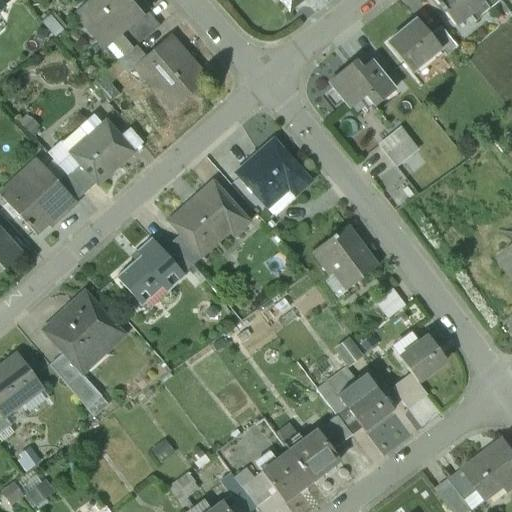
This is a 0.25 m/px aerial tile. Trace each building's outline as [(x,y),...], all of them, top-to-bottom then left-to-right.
[(92,0),(76,15),(83,24),(84,23),(104,46),(106,45),(120,60),(133,49),(120,34),(146,12),(148,10),(139,0),(92,0)] [(302,0),(279,0),(289,11),(302,0)] [(433,0),(439,6),(438,7),(442,13),(444,13),(454,26),(467,14),(475,23),(491,9),(483,0),(433,0)] [(500,0),(483,0),(491,9),(501,1),(500,0)] [(146,12),(120,34),(133,49),(136,46),(159,27),(146,12)] [(417,20),(387,45),(411,75),(441,50),(430,36),(417,20)] [(457,48),(440,27),(430,36),(441,50),(447,57),(457,48)] [(146,57),(135,66),(136,68),(141,64),(166,93),(161,97),(173,110),(207,81),(169,37),(146,57)] [(120,60),(117,63),(128,75),(136,68),(135,66),(146,57),(136,46),(133,49),(120,60)] [(371,62),(352,78),(346,70),(329,84),(349,109),(365,96),(374,107),(394,91),(371,62)] [(87,139),(70,155),(79,165),(95,183),(96,184),(132,152),(114,131),(106,123),(87,139)] [(123,123),(114,131),(132,152),(141,144),(123,123)] [(80,130),(62,146),(70,155),(87,139),(80,130)] [(400,131),(380,146),(396,166),(415,151),(400,131)] [(310,183),(273,142),(237,174),(265,205),(286,186),(295,196),(310,183)] [(30,160),(17,171),(10,178),(0,187),(0,197),(4,202),(17,215),(25,224),(25,225),(27,228),(28,228),(35,236),(47,225),(50,228),(62,218),(78,203),(75,200),(59,182),(40,162),(34,156),(30,160)] [(95,183),(79,165),(67,176),(83,194),(95,183)] [(83,194),(67,176),(59,182),(75,200),(83,194)] [(213,185),(199,197),(200,198),(188,208),(187,207),(170,222),(181,236),(201,258),(203,257),(197,250),(225,226),(234,236),(248,223),(213,185)] [(14,218),(17,215),(4,202),(2,205),(14,218)] [(376,269),(346,227),(316,249),(346,291),(376,269)] [(0,270),(18,254),(0,233),(0,270)] [(201,258),(181,236),(172,244),(192,266),(193,267),(201,258)] [(162,253),(150,239),(135,252),(139,257),(115,278),(141,307),(143,306),(139,302),(158,286),(166,294),(184,278),(162,253)] [(192,266),(172,244),(162,253),(182,275),(192,266)] [(511,249),(499,259),(511,277),(511,249)] [(406,307),(392,289),(376,301),(389,319),(406,307)] [(83,294),(43,332),(64,353),(79,369),(99,349),(104,355),(123,336),(83,294)] [(412,336),(392,350),(399,360),(420,345),(412,336)] [(446,362),(429,339),(420,345),(399,360),(417,383),(446,362)] [(79,369),(64,353),(50,367),(69,389),(81,376),(84,374),(79,369)] [(16,355),(0,367),(0,414),(3,418),(4,417),(42,389),(16,355)] [(347,369),(328,383),(338,396),(357,382),(347,369)] [(393,411),(366,375),(357,382),(338,396),(337,396),(347,410),(361,429),(364,433),(393,411)] [(81,376),(69,389),(88,411),(102,398),(81,376)] [(347,410),(337,396),(338,396),(328,383),(327,382),(318,389),(338,417),(347,410)] [(361,429),(347,410),(338,417),(350,434),(352,436),(361,429)] [(0,414),(0,434),(11,426),(4,417),(3,418),(0,414)] [(338,417),(317,432),(329,449),(350,434),(338,417)] [(303,442),(289,453),(312,482),(339,462),(329,449),(317,432),(303,442)] [(297,434),(283,444),(289,453),(303,442),(297,434)] [(491,460),(487,455),(465,472),(479,490),(486,501),(511,482),(511,452),(509,447),(491,460)] [(276,462),(251,481),(266,501),(273,511),(312,482),(289,453),(276,462)] [(270,454),(245,472),(251,481),(276,462),(270,454)] [(245,472),(235,479),(256,509),(266,501),(251,481),(245,472)] [(479,490),(465,472),(452,482),(466,500),(479,490)] [(235,479),(231,475),(220,483),(241,511),(252,511),(256,509),(235,479)] [(452,482),(438,492),(452,511),(471,511),(473,511),(466,500),(452,482)] [(486,501),(479,490),(466,500),(473,511),(486,501)] [(204,503),(191,511),(210,511),(211,511),(204,503)]
